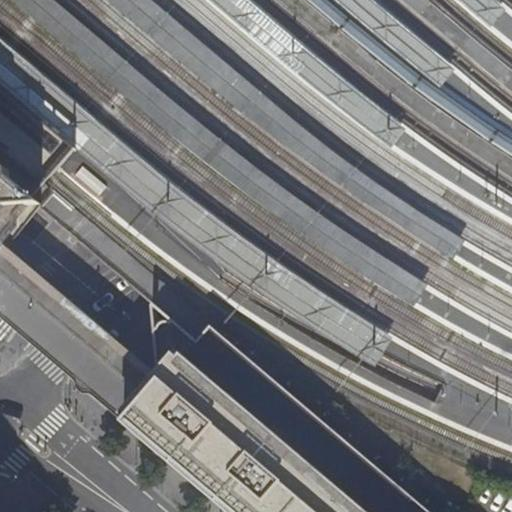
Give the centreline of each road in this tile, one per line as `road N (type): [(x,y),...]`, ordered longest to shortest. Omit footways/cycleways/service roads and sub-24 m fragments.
road 1 (tertiary): [(0,418),(121,291),(511,36)]
road 2 (tertiary): [(0,420),(130,511)]
